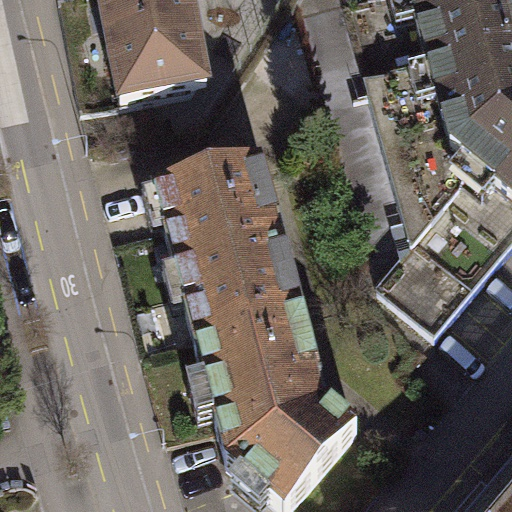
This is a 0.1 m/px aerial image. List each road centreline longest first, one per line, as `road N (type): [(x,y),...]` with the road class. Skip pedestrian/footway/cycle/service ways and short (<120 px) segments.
road 1 (residential): [(0,15),(130,511)]
road 2 (residential): [(511,372),(391,511)]
